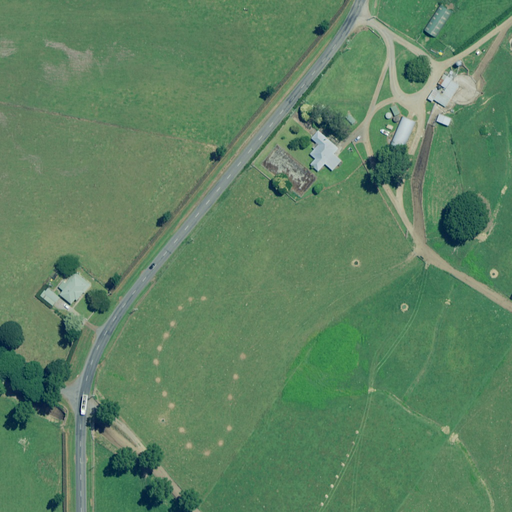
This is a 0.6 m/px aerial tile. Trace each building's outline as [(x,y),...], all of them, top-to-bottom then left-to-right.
[(452,13),(440,5),(424,30),(435,37),(452,13)] [(453,81),(458,75),(452,71),(447,77),(444,76),(442,79),(445,81),(439,90),(436,89),(429,99),(433,102),(435,100),(446,107),(460,86),(453,81)] [(401,116),(397,107),(391,109),(395,118),(401,116)] [(358,122),(349,113),(345,118),(353,126),(358,122)] [(452,119),(441,115),(438,122),(449,126),(452,119)] [(416,123),(403,117),(397,130),(410,136),(416,123)] [(339,149),(319,131),(312,139),(320,145),(311,154),(316,159),(311,165),(319,172),(326,164),(333,171),(342,161),(334,154),(339,149)] [(91,286),(76,273),(66,284),(64,282),(60,287),(64,291),(61,295),(72,305),(76,300),(78,301),(91,286)] [(60,298),(47,288),(41,296),(53,306),(60,298)]
